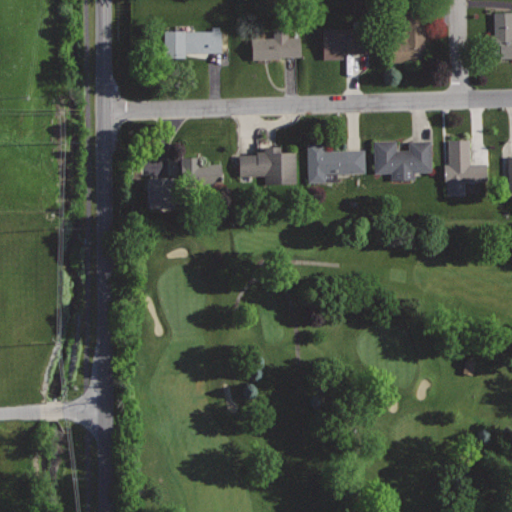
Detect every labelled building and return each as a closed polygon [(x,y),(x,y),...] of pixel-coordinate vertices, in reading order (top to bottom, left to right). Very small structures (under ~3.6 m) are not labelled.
[(402,5),(403,26),(406,26),(407,41),(389,41),(390,61),(426,60),(425,24),(430,24),(429,4),(402,5)] [(511,12),(494,13),(495,34),(490,34),(491,59),(511,58),(511,12)] [(212,30),(163,30),(163,58),(185,57),(185,52),(221,52),(221,26),(212,26),(212,30)] [(353,26),(322,28),(323,59),(342,58),(341,52),(369,51),(368,30),(354,30),(353,26)] [(289,28),(272,29),(273,37),(250,39),(252,60),(302,57),(300,35),(289,36),(289,28)] [(469,138),(447,139),(447,163),(443,163),(444,181),(446,181),(447,194),(463,194),(463,181),(486,180),(486,162),(469,162),(469,138)] [(395,139),(373,140),(374,173),(390,172),(391,179),(414,178),(414,171),(431,171),(430,140),(408,140),(408,149),(396,149),(395,139)] [(325,142),(306,143),(308,183),(337,181),(337,173),(364,172),(363,148),(325,150),(325,142)] [(280,146),(263,146),(263,150),(255,151),(256,153),(238,154),(239,175),(264,174),(265,183),(295,182),(294,151),(280,152),(280,146)] [(200,156),(179,156),(180,186),(221,185),(221,163),(200,163),(200,156)] [(143,177),(144,210),(168,209),(167,177),(143,177)] [(461,374),(471,376),(473,361),(464,359),(461,374)]
